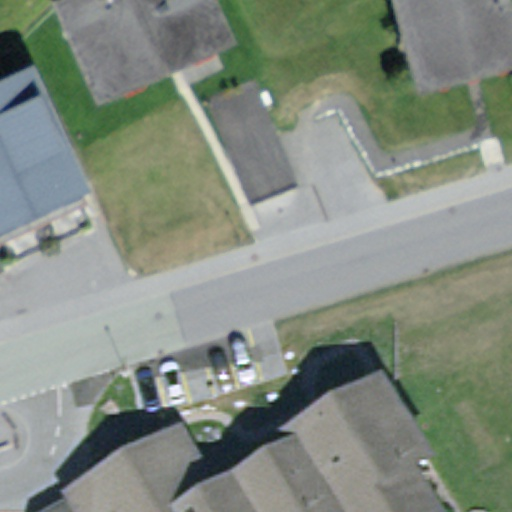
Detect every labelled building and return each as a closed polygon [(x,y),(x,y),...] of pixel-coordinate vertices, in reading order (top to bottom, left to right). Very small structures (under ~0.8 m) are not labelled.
[(226,0),(107,0),(72,17),(117,113),(250,50),(226,0)] [(511,0),(406,0),(436,103),(511,81),(511,0)] [(46,80),(0,99),(0,252),(102,209),(46,80)] [(257,88),(212,106),(255,213),(301,194),(257,88)] [(437,511),(423,485),(439,475),(385,370),(276,438),(283,449),(243,472),(214,416),(58,495),(66,511),(437,511)]
